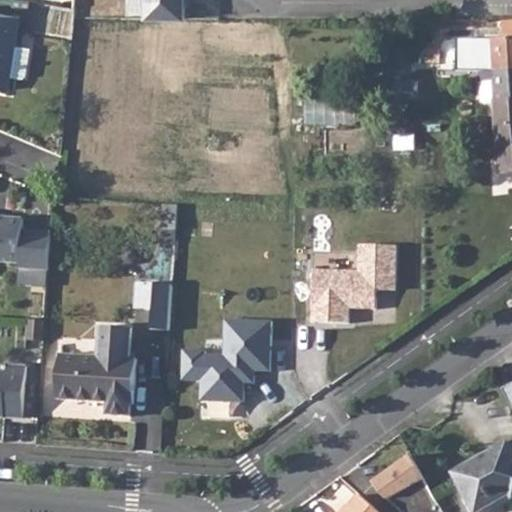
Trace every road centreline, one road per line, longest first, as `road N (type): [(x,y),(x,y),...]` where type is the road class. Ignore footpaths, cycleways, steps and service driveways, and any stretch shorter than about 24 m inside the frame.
road 1 (residential): [(238,511),(511,326)]
road 2 (residential): [(0,496),(139,511)]
